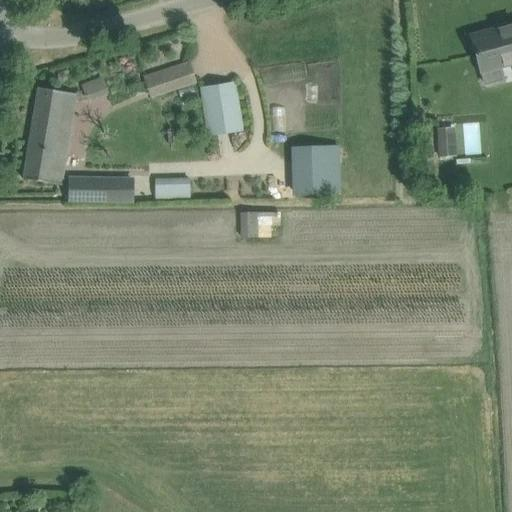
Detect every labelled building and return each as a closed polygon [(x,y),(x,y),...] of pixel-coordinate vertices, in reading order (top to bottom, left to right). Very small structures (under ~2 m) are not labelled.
[(511,25),(471,37),(476,56),(480,72),(484,83),(501,78),(498,67),(499,67),(511,62),(511,25)] [(146,77),(153,96),(194,83),(188,63),(146,77)] [(202,89),(210,135),(241,130),(233,84),(202,89)] [(23,179),(43,182),(61,185),(77,94),(38,87),(23,179)] [(456,155),(454,127),(437,129),(439,156),(456,155)] [(295,194),(340,192),(339,148),(293,148),(295,194)] [(133,179),(69,178),(68,202),(132,203),(133,179)] [(190,179),(156,179),(156,201),(190,199),(190,179)] [(240,212),(241,237),(271,237),(272,226),(280,226),(280,212),(240,212)]
